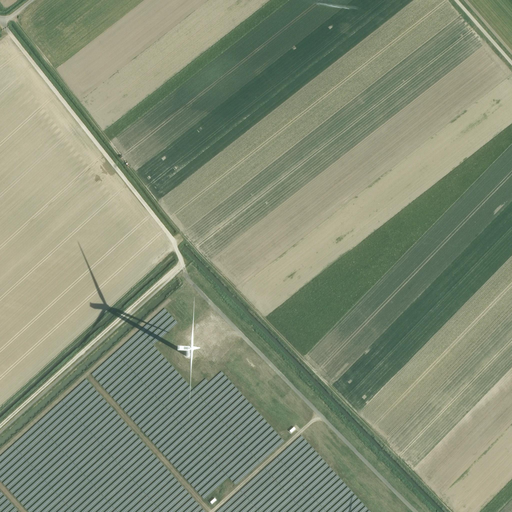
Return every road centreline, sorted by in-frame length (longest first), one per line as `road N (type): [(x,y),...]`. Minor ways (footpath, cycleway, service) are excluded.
road 1 (track): [(183,267),(170,236),(1,24)]
road 2 (track): [(0,425),(181,262)]
road 3 (track): [(89,378),(210,511)]
road 4 (track): [(211,511),(319,414)]
